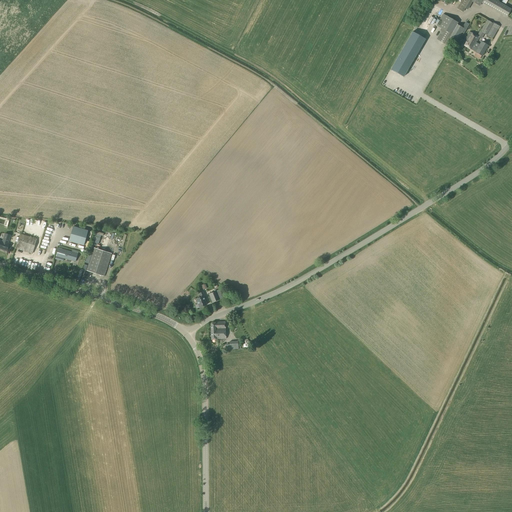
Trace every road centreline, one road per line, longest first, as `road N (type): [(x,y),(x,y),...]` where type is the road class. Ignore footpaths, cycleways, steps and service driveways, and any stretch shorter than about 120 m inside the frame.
road 1 (tertiary): [(511,142),(483,169),(305,277),(186,334)]
road 2 (tertiary): [(186,334),(160,317),(0,265)]
road 3 (tertiary): [(205,511),(204,390),(186,334)]
